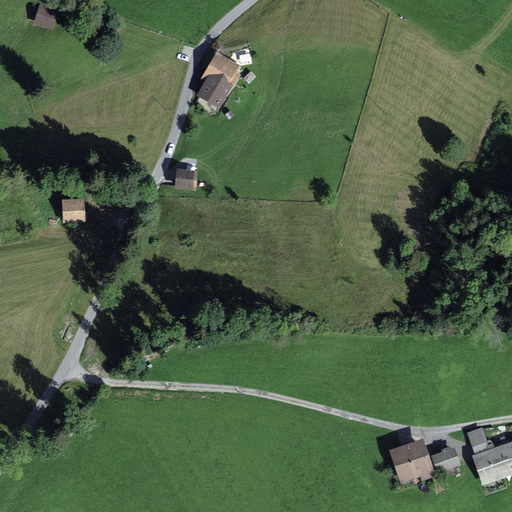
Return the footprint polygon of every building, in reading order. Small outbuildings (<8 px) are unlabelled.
[(43,7),(38,22),(51,26),(56,11),(43,7)] [(206,85),(209,86),(203,95),(201,94),(196,102),(213,113),(227,89),(223,86),(226,80),(233,84),(238,75),(232,71),(235,67),(219,57),(207,77),(210,79),(206,85)] [(179,172),(178,186),(193,188),(194,173),(179,172)] [(65,201),(66,220),(82,219),(81,200),(65,201)] [(396,454),(404,477),(422,471),(424,477),(430,475),(420,446),(396,454)] [(511,447),(478,459),(486,482),(501,476),(501,474),(511,469),(511,447)] [(434,457),(439,470),(456,464),(452,451),(449,452),(448,449),(443,450),(444,454),(434,457)]
